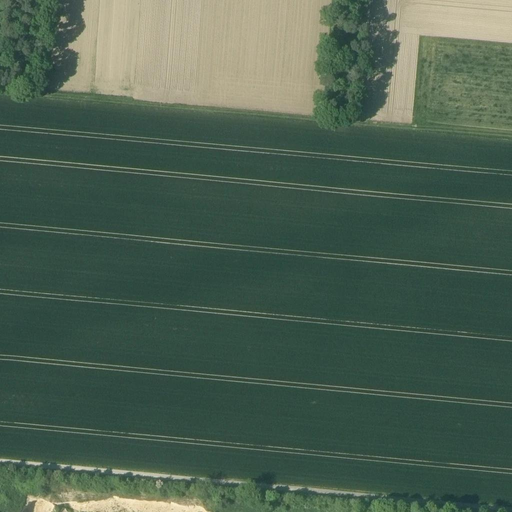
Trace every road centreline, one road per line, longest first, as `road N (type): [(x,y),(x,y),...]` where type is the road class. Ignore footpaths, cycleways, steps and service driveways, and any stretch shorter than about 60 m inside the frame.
road 1 (track): [(0,93),(511,139)]
road 2 (track): [(0,465),(498,511)]
